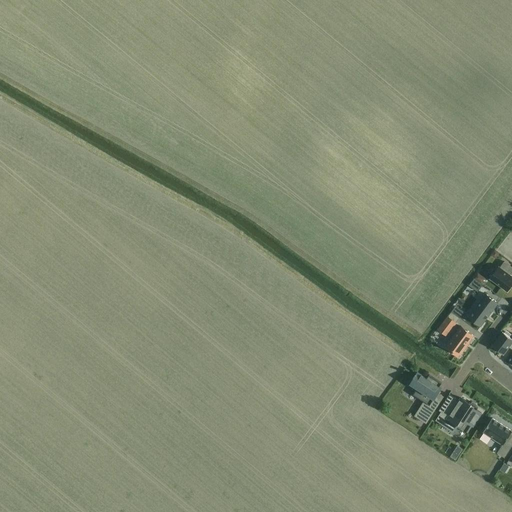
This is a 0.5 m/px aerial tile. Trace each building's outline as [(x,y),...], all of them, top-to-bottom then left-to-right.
[(507,291),(511,284),(511,276),(510,275),(511,272),(511,267),(504,261),(500,267),(499,266),(490,278),(507,291)] [(477,273),(474,278),(481,283),(484,278),(477,273)] [(474,279),(469,286),(473,290),(478,290),(481,285),(474,279)] [(498,303),(485,294),(468,317),(481,326),(498,303)] [(472,306),(475,302),(468,297),(465,302),(472,306)] [(461,311),(457,316),(462,320),(466,315),(461,311)] [(447,318),(438,330),(446,335),(455,323),(447,318)] [(461,327),(445,347),(459,357),(460,355),(461,355),(467,347),(466,346),(468,343),(469,344),(470,343),(469,343),(474,336),(461,327)] [(511,339),(503,333),(493,346),(504,354),(509,347),(511,349),(511,339)] [(441,388),(439,386),(442,383),(429,375),(427,378),(418,372),(416,375),(415,374),(414,376),(415,377),(411,383),(418,387),(413,394),(430,405),(435,397),(441,388)] [(430,405),(419,416),(428,422),(441,402),(435,397),(430,405)] [(481,413),(470,405),(471,403),(470,402),(469,403),(461,398),(459,401),(454,398),(444,413),(441,411),(436,420),(453,431),(461,419),(473,426),(481,413)] [(511,432),(511,431),(492,418),(483,432),(503,445),(498,453),(504,457),(511,445),(506,441),(511,432)] [(457,446),(450,456),(455,459),(461,450),(457,446)] [(504,464),(499,470),(504,473),(508,467),(504,464)]
